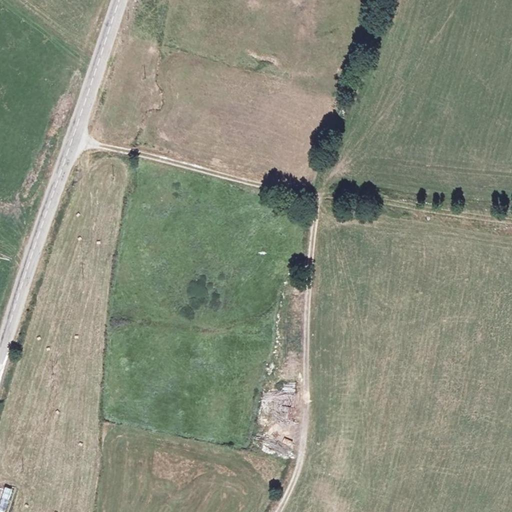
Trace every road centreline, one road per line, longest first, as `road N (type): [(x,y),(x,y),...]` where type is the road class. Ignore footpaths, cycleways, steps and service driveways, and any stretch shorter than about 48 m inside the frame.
road 1 (tertiary): [(0,363),(120,0)]
road 2 (track): [(315,199),(302,463),(279,511)]
road 3 (track): [(74,138),(315,199)]
